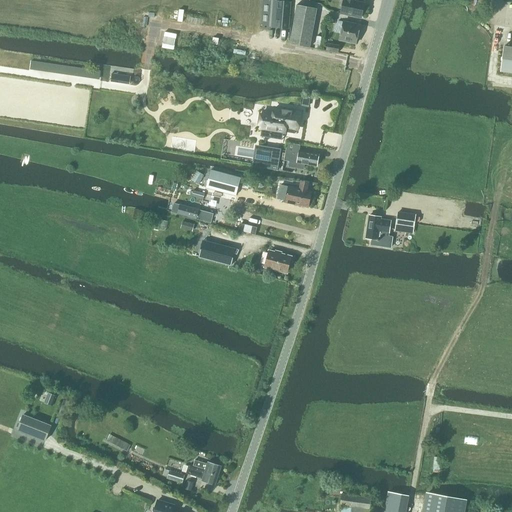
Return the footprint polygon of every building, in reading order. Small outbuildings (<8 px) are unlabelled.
[(361,18),(364,5),(353,3),(353,0),(344,0),(345,1),(343,1),(340,14),(361,18)] [(289,29),(291,2),(278,1),(276,28),(289,29)] [(308,48),(316,10),(297,6),(289,45),(308,48)] [(356,44),(360,27),(344,23),(340,41),(356,44)] [(327,43),(326,51),(338,53),(339,45),(327,43)] [(511,47),(504,47),(500,72),(511,73),(511,47)] [(30,69),(99,78),(100,71),(31,61),(30,69)] [(309,64),(307,78),(336,83),(336,81),(338,69),(329,67),(327,67),(327,66),(321,64),(321,66),(309,64)] [(120,79),(129,80),(130,76),(111,74),(110,82),(120,83),(120,79)] [(260,114),(258,125),(261,125),(261,128),(261,129),(283,132),(284,132),(295,134),(295,129),(297,129),(299,120),(300,120),(300,119),(299,119),(300,112),(301,113),(301,112),(295,111),(295,112),(274,108),(274,113),(263,112),(263,115),(260,114)] [(285,151),(283,160),(289,161),(317,166),(319,155),(299,151),(300,145),(287,142),(285,151)] [(277,170),(280,149),(255,145),(252,166),(277,170)] [(236,196),(241,178),(211,170),(206,188),(236,196)] [(191,180),(199,185),(204,175),(196,171),(191,180)] [(281,186),(278,198),(286,200),(286,202),(308,207),(312,192),(306,191),(308,183),(302,182),(300,189),(289,187),(289,188),(281,186)] [(171,212),(193,218),(196,219),(199,210),(179,205),(179,206),(173,204),(171,212)] [(398,213),(395,231),(401,231),(402,226),(413,227),(412,233),(415,215),(398,213)] [(366,234),(366,239),(372,240),(371,245),(390,248),(391,243),(392,237),(383,236),(384,232),(389,233),(390,221),(381,219),(381,218),(369,216),(366,234)] [(153,229),(159,230),(161,218),(155,217),(153,229)] [(181,228),(192,231),(194,225),(183,222),(181,228)] [(203,240),(198,258),(230,266),(235,249),(203,240)] [(286,272),(291,257),(269,251),(265,267),(286,272)] [(25,416),(19,430),(46,441),(51,427),(25,416)] [(195,459),(193,467),(188,466),(186,474),(202,479),(201,481),(215,485),(221,466),(207,462),(207,463),(195,459)] [(170,470),(167,478),(182,483),(185,475),(170,470)] [(191,491),(194,482),(188,480),(185,489),(191,491)] [(426,506),(424,511),(464,511),(464,510),(466,500),(428,493),(426,503),(426,506)] [(369,510),(371,498),(341,494),(340,506),(369,510)] [(171,511),(167,511),(169,504),(157,501),(153,511),(171,511)]
